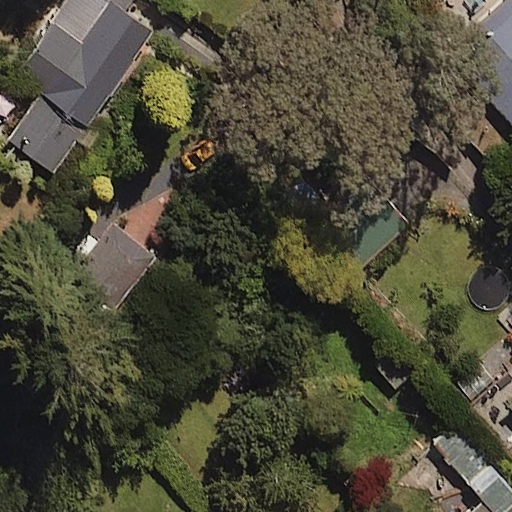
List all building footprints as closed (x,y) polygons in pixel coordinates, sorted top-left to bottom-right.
[(129,0),(59,0),(14,66),(43,86),(11,134),(52,162),(75,130),(89,140),(106,115),(93,106),(152,22),(127,4),(129,0)] [(511,0),(504,0),(446,52),(511,126),(511,142),(509,146),(511,149),(511,0)] [(186,160),(154,135),(136,158),(168,183),(186,160)] [(407,218),(370,171),(310,217),(347,264),(407,218)] [(154,246),(109,217),(81,260),(126,289),(154,246)] [(511,388),(498,402),(511,415),(511,388)] [(429,439),(479,492),(457,511),(511,511),(511,484),(451,419),(429,439)]
